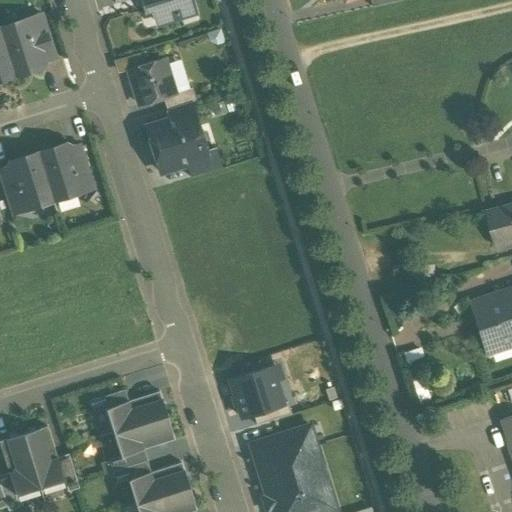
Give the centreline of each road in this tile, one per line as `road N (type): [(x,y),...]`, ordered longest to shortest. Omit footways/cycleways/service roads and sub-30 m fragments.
road 1 (residential): [(234,511),(75,0)]
road 2 (residential): [(279,0),(429,511)]
road 3 (track): [(297,55),(511,9)]
